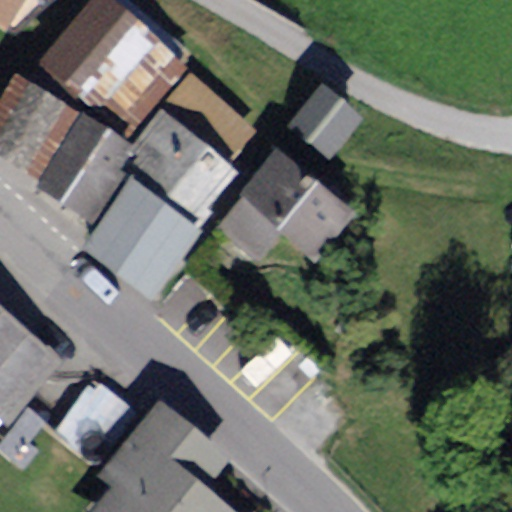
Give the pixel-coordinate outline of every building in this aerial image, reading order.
[(38,0),(0,0),(0,43),(5,47),(38,0)] [(191,61),(115,0),(84,0),(26,72),(120,149),(177,79),(191,61)] [(120,184),(86,234),(70,253),(142,307),(234,183),(222,174),(251,135),(177,79),(123,155),(109,176),(120,184)] [(72,121),(6,80),(0,90),(0,170),(27,187),(72,121)] [(360,128),(314,91),(278,135),(324,172),(360,128)] [(123,155),(72,121),(27,187),(24,192),(86,234),(120,184),(109,176),(123,155)] [(348,220),(269,157),(207,235),(247,267),(268,242),(307,273),(348,220)] [(55,369),(0,323),(0,433),(1,434),(55,369)] [(141,421),(99,386),(54,441),(91,472),(84,481),(102,496),(88,511),(213,511),(197,498),(221,469),(150,410),(141,421)]
